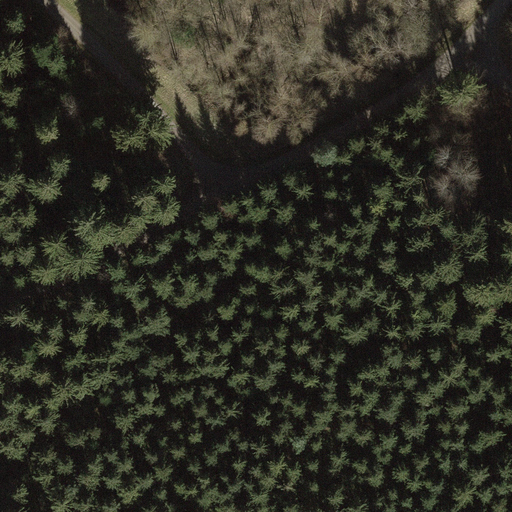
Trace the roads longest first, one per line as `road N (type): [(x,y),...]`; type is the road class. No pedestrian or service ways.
road 1 (track): [(0,301),(336,135),(458,52),(505,0)]
road 2 (track): [(44,0),(225,195)]
